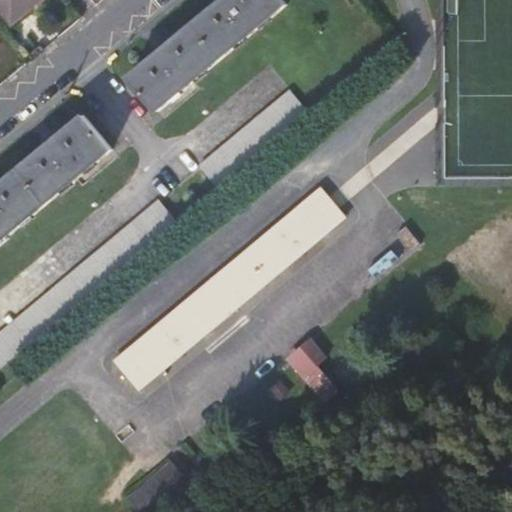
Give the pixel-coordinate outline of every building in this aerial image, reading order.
[(0,0),(0,13),(11,28),(46,0),(0,0)] [(277,0),(222,0),(216,4),(219,8),(168,50),(165,47),(160,52),(153,57),(155,60),(130,80),(160,117),(287,12),(277,0)] [(199,173),(213,190),(302,115),(289,99),(199,173)] [(304,118),(302,115),(213,190),(215,192),(304,118)] [(0,246),(111,156),(82,121),(57,140),(55,137),(48,143),(42,148),(44,151),(0,187),(0,246)] [(245,298),(249,303),(348,220),(324,190),(118,362),(143,392),(241,310),(236,305),(245,298)] [(0,338),(0,367),(134,256),(171,224),(157,207),(0,338)] [(0,371),(173,226),(171,224),(134,256),(0,367),(0,371)] [(314,345),(292,363),(327,405),(340,394),(319,368),(328,361),(314,345)] [(173,464),(129,502),(137,511),(168,511),(195,490),(173,464)]
